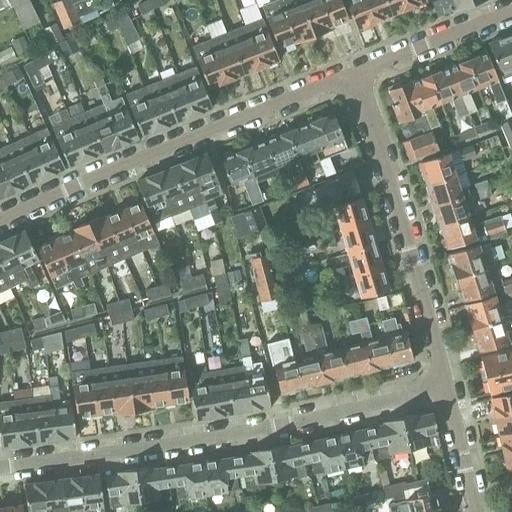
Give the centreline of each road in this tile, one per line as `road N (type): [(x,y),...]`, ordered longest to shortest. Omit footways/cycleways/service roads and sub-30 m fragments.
road 1 (residential): [(449,384),(281,426),(0,466)]
road 2 (residential): [(0,226),(359,76)]
road 3 (residential): [(359,76),(449,384)]
road 4 (residential): [(511,13),(359,76)]
road 5 (residential): [(449,384),(476,511)]
